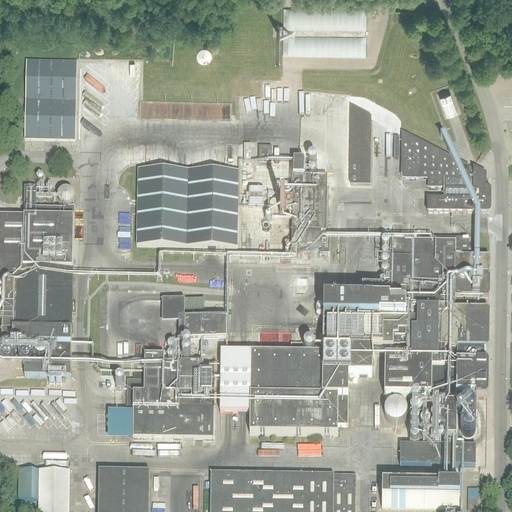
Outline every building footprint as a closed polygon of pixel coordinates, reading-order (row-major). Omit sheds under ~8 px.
[(365,58),(366,11),(283,10),(282,57),(365,58)] [(203,42),(194,49),(200,56),(209,49),(203,42)] [(75,62),(25,61),(23,140),(74,141),(75,62)] [(449,95),(439,98),(446,117),(456,113),(449,95)] [(370,119),(351,109),(350,185),(369,186),(370,119)] [(401,135),(401,176),(402,178),(404,179),(427,180),(427,189),(442,189),(442,199),(427,199),(427,214),(486,214),(488,213),(489,211),(490,192),(488,190),(484,190),(484,177),(401,135)] [(270,147),(257,147),(257,164),(270,164),(270,147)] [(325,244),(326,178),(303,178),(303,162),(293,162),(292,192),(285,192),(284,205),(292,205),(291,250),(327,251),(328,244),(325,244)] [(237,173),(138,171),(136,247),(236,249),(237,173)] [(69,363),(70,314),(73,314),(74,303),(70,303),(72,208),(33,207),(34,187),(23,187),(22,217),(0,216),(0,290),(2,291),(1,346),(50,347),(49,362),(48,362),(47,367),(24,367),(23,377),(69,378),(69,363)] [(248,206),(263,207),(264,191),(249,190),(248,206)] [(475,448),(461,448),(461,440),(455,434),(455,399),(486,400),(486,364),(484,364),(484,352),(487,352),(487,312),(478,312),(478,300),(487,300),(488,259),(467,259),(467,241),(455,241),(429,240),(429,244),(390,244),(389,293),(348,292),(348,305),(323,305),(322,355),(221,353),(219,415),(249,415),(248,436),(337,437),(337,427),(347,428),(348,378),(370,378),(371,349),(392,350),(392,348),(410,349),(410,362),(386,362),(385,398),(439,399),(439,404),(451,405),(451,406),(439,406),(439,440),(447,440),(447,448),(400,447),(399,468),(475,469),(475,448)] [(178,319),(177,339),(178,339),(178,342),(186,342),(186,344),(217,345),(217,340),(225,340),(225,320),(183,319),(183,302),(162,302),(161,319),(178,319)] [(132,441),(213,442),(213,380),(216,380),(217,365),(164,364),(164,356),(145,356),(144,364),(134,364),(133,381),(127,381),(126,411),(133,412),(132,441)] [(68,511),(69,472),(18,471),(18,503),(38,503),(37,511),(68,511)] [(98,472),(97,511),(147,511),(148,473),(98,472)] [(354,511),(355,477),(210,474),(208,511),(354,511)] [(459,479),(382,478),(382,510),(458,511),(459,479)] [(467,490),(467,511),(477,511),(477,490),(467,490)]
